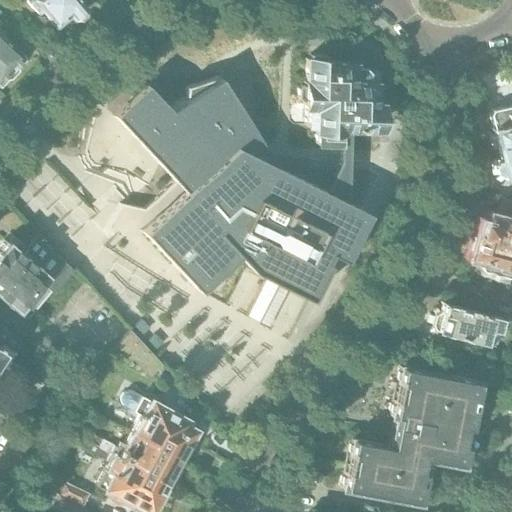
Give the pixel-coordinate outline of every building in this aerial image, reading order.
[(83,7),(76,0),(23,0),(33,12),(37,9),(50,24),(51,26),(52,25),(65,14),(69,19),(71,18),(76,19),(82,14),(82,8),(83,7)] [(20,55),(0,36),(0,74),(6,67),(8,69),(20,55)] [(330,147),(333,144),(336,144),(336,127),(347,127),(376,128),(377,123),(380,123),(381,109),(377,109),(378,72),(366,72),(361,67),(349,66),(349,64),(328,64),(328,60),(325,60),(325,56),(309,55),(309,59),(305,59),(305,77),(305,82),(303,82),(303,86),(300,86),(297,89),(297,98),(300,101),(303,101),(302,105),(304,105),(304,126),(314,126),(314,143),(317,143),(320,147),(330,147)] [(345,202),(347,127),(336,127),(336,144),(336,161),(322,190),(322,191),(275,167),(263,148),(216,76),(184,86),(182,98),(166,108),(145,86),(142,83),(109,113),(112,116),(174,182),(175,183),(182,191),(140,231),(196,290),(229,259),(307,299),(329,254),(338,258),(341,260),(366,212),(362,211),(345,202)] [(511,104),(510,105),(502,107),(490,110),(488,114),(492,133),(488,134),(491,147),(495,146),(498,159),(494,159),(491,165),(492,171),(497,174),(501,173),(501,175),(502,177),(504,177),(504,176),(511,174),(511,104)] [(511,216),(511,199),(498,199),(495,212),(511,216)] [(511,223),(492,218),(491,224),(480,222),(477,234),(475,233),(470,255),(481,257),(478,266),(481,271),(508,278),(511,276),(511,296),(506,311),(511,312),(511,223)] [(55,289),(71,270),(48,251),(49,249),(36,234),(32,238),(19,254),(3,241),(0,244),(0,297),(23,317),(27,319),(54,288),(55,289)] [(488,346),(497,319),(440,302),(437,312),(432,314),(430,324),(432,329),(440,332),(488,346)] [(511,324),(511,314),(504,312),(501,321),(511,324)] [(22,341),(4,329),(0,326),(0,343),(14,353),(22,341)] [(151,353),(139,340),(130,331),(128,329),(116,342),(119,345),(114,350),(113,352),(113,355),(114,358),(115,361),(133,361),(133,359),(140,364),(151,353)] [(0,421),(2,423),(16,400),(0,389),(0,371),(0,372),(10,358),(1,352),(2,350),(0,348),(0,421)] [(461,465),(471,411),(477,381),(406,367),(398,366),(391,402),(389,404),(387,410),(389,413),(388,416),(393,416),(388,441),(387,445),(349,438),(342,474),(340,476),(339,482),(340,485),(340,488),(354,491),(417,502),(425,458),(461,465)] [(131,430),(179,455),(179,454),(180,455),(183,452),(185,449),(186,445),(185,444),(193,430),(183,424),(185,420),(139,396),(131,391),(126,391),(122,393),(120,397),(120,402),(123,405),(139,414),(131,430)] [(34,440),(41,430),(28,421),(21,431),(34,440)] [(176,460),(179,455),(131,430),(122,446),(117,443),(115,447),(92,434),(91,435),(88,442),(165,483),(170,475),(169,474),(171,470),(172,471),(175,468),(177,465),(177,461),(176,460)] [(165,484),(165,483),(88,442),(80,438),(76,445),(108,462),(95,486),(113,495),(114,499),(121,503),(124,502),(126,502),(127,500),(148,511),(150,508),(151,509),(154,506),(156,503),(157,499),(157,498),(156,498),(157,496),(158,496),(163,488),(162,487),(164,483),(165,484)] [(56,493),(82,506),(88,493),(52,475),(46,488),(56,493)] [(0,505),(11,488),(0,481),(0,505)] [(63,511),(78,511),(82,506),(56,493),(50,505),(63,511)]
